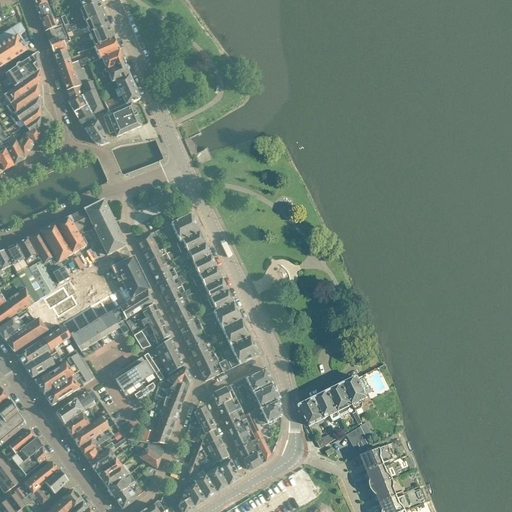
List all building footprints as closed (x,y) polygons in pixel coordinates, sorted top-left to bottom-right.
[(0,0),(0,67),(29,50),(23,41),(20,35),(26,32),(20,23),(0,35),(0,0)] [(43,0),(34,0),(33,1),(36,9),(46,6),(43,0)] [(98,2),(97,0),(75,0),(80,10),(98,2)] [(98,2),(80,10),(85,22),(103,14),(98,2)] [(46,6),(36,9),(41,20),(50,17),(46,6)] [(70,28),(66,30),(67,34),(86,26),(90,34),(108,27),(103,14),(85,22),(78,25),(72,28),(70,28)] [(70,28),(69,24),(65,16),(61,18),(65,26),(64,26),(66,30),(70,28)] [(52,22),(50,17),(41,20),(45,32),(61,25),(59,19),(52,22)] [(60,40),(62,39),(67,37),(62,27),(46,34),(49,42),(59,38),(60,40)] [(108,27),(90,34),(95,46),(113,39),(108,27)] [(66,49),(62,39),(60,40),(59,38),(49,42),(54,54),(64,50),(66,49)] [(95,54),(70,64),(71,68),(72,69),(74,73),(83,69),(82,67),(102,58),(119,51),(113,39),(95,46),(94,47),(97,55),(96,56),(95,54)] [(64,50),(54,54),(57,63),(68,59),(64,50)] [(105,65),(102,66),(97,68),(99,74),(102,73),(124,64),(119,51),(102,58),(105,65)] [(14,88),(39,71),(37,53),(35,52),(28,56),(28,59),(21,64),(18,64),(16,65),(16,68),(5,75),(14,88)] [(70,64),(68,59),(57,63),(60,72),(71,68),(70,64)] [(124,64),(102,73),(104,78),(109,75),(112,84),(115,82),(129,77),(124,64)] [(71,68),(60,72),(64,83),(75,79),(76,78),(74,73),(72,69),(71,68)] [(83,69),(74,73),(76,78),(75,79),(78,87),(84,84),(88,83),(88,81),(83,69)] [(14,88),(6,94),(4,96),(9,104),(38,85),(39,84),(40,84),(39,71),(14,88)] [(129,77),(115,82),(119,91),(133,85),(129,77)] [(78,87),(75,79),(64,83),(67,91),(78,87)] [(84,84),(87,94),(84,95),(88,104),(93,114),(103,110),(95,91),(90,80),(88,81),(88,83),(84,84)] [(84,84),(78,87),(67,91),(70,100),(84,95),(87,94),(84,84)] [(38,85),(9,104),(6,107),(12,115),(39,96),(38,85)] [(118,98),(105,103),(109,113),(131,103),(139,100),(133,85),(119,91),(116,92),(118,98)] [(84,95),(70,100),(69,103),(74,112),(88,104),(84,95)] [(39,96),(12,115),(10,116),(16,124),(18,122),(21,120),(40,107),(39,96)] [(109,113),(105,114),(103,119),(106,125),(110,134),(114,132),(117,137),(141,127),(131,103),(109,113)] [(88,104),(74,112),(79,122),(93,114),(88,104)] [(21,120),(18,122),(22,126),(24,125),(26,127),(40,117),(40,107),(21,120)] [(97,122),(93,114),(79,122),(85,129),(97,122)] [(40,117),(26,127),(30,132),(27,134),(36,142),(39,133),(38,132),(40,117)] [(85,129),(84,129),(91,139),(103,132),(97,122),(85,129)] [(25,132),(21,138),(30,151),(36,142),(27,134),(25,132)] [(103,132),(91,139),(93,141),(94,142),(95,143),(96,144),(97,145),(99,145),(100,146),(102,146),(104,145),(108,143),(103,132)] [(16,141),(18,144),(25,159),(30,151),(21,138),(18,144),(16,141)] [(1,141),(1,140),(0,140),(0,166),(3,172),(13,166),(4,147),(2,143),(1,141)] [(16,141),(10,144),(19,162),(25,159),(18,144),(16,141)] [(10,144),(4,147),(13,166),(19,162),(10,144)] [(84,210),(84,211),(70,218),(78,232),(80,236),(87,232),(93,229),(94,230),(92,231),(93,233),(95,232),(107,256),(117,251),(124,247),(126,246),(112,219),(104,202),(103,200),(102,201),(85,210),(84,210)] [(189,216),(171,224),(174,231),(175,232),(180,243),(199,234),(190,216),(190,215),(189,215),(189,216)] [(58,264),(59,264),(85,247),(79,236),(80,236),(78,232),(70,218),(40,232),(29,238),(45,265),(55,260),(58,264)] [(167,232),(164,228),(155,232),(157,237),(167,232)] [(199,234),(180,243),(177,244),(182,255),(186,253),(186,254),(187,253),(204,245),(199,234)] [(153,240),(150,235),(137,241),(142,252),(156,246),(160,243),(158,238),(153,240)] [(45,265),(29,238),(15,245),(16,245),(42,288),(46,296),(59,288),(58,287),(47,270),(46,271),(43,266),(45,265)] [(42,288),(16,245),(4,251),(13,266),(25,288),(30,296),(35,304),(46,296),(42,288)] [(187,253),(186,254),(189,260),(186,262),(186,263),(184,264),(186,268),(193,265),(210,257),(204,245),(187,253)] [(159,251),(156,246),(142,252),(147,263),(161,256),(165,254),(163,249),(159,251)] [(4,251),(0,252),(0,270),(1,272),(6,270),(13,266),(4,251)] [(164,263),(161,256),(147,263),(153,274),(166,267),(171,265),(169,261),(164,263)] [(210,257),(193,265),(196,271),(189,275),(191,279),(193,279),(216,268),(210,257)] [(132,259),(115,267),(126,289),(131,300),(147,290),(132,259)] [(166,267),(153,274),(158,285),(172,278),(176,276),(174,271),(169,273),(166,267)] [(221,280),(216,268),(193,279),(196,286),(197,286),(198,289),(199,288),(200,290),(204,288),(205,288),(221,280)] [(1,272),(0,270),(0,276),(2,280),(3,280),(2,279),(9,275),(6,270),(1,272)] [(175,285),(172,278),(158,285),(163,296),(177,289),(181,286),(179,282),(175,285)] [(221,280),(205,288),(208,294),(205,296),(207,299),(204,300),(205,302),(208,300),(227,291),(221,280)] [(53,307),(71,296),(65,286),(45,298),(52,308),(53,307)] [(25,288),(6,302),(0,305),(0,326),(12,319),(27,309),(29,308),(35,304),(30,296),(25,288)] [(119,289),(109,295),(118,308),(130,301),(131,300),(126,289),(120,292),(119,289)] [(180,295),(177,289),(163,296),(169,306),(187,298),(184,293),(180,295)] [(118,308),(111,312),(119,324),(145,308),(153,302),(147,290),(131,300),(130,301),(118,308)] [(232,303),(227,291),(208,300),(212,308),(209,309),(211,314),(213,312),(232,303)] [(71,296),(53,307),(60,318),(79,306),(73,295),(71,296)] [(109,295),(100,301),(108,314),(110,313),(111,312),(118,308),(109,295)] [(188,300),(187,298),(169,306),(174,317),(187,311),(187,310),(192,308),(190,304),(185,306),(183,302),(188,300)] [(33,312),(46,305),(43,299),(30,307),(33,312)] [(100,301),(91,306),(99,320),(100,319),(108,314),(100,301)] [(241,320),(232,303),(213,312),(222,330),(241,320)] [(154,304),(142,312),(132,319),(135,326),(139,323),(145,319),(158,312),(154,304)] [(91,306),(82,312),(90,325),(91,325),(99,320),(91,306)] [(34,314),(37,319),(41,317),(45,323),(47,328),(55,323),(52,319),(48,312),(45,308),(34,314)] [(190,316),(187,311),(174,317),(179,328),(193,321),(197,319),(196,316),(195,314),(190,316)] [(82,312),(72,318),(81,331),(88,327),(90,325),(82,312)] [(132,319),(131,319),(127,322),(134,335),(149,326),(161,319),(158,312),(145,319),(139,323),(135,326),(132,319)] [(108,314),(100,319),(110,334),(120,328),(110,313),(108,314)] [(206,316),(204,317),(197,320),(200,324),(201,324),(208,320),(206,316)] [(72,318),(63,323),(71,337),(72,337),(73,336),(81,331),(72,318)] [(21,331),(12,319),(0,326),(0,334),(6,341),(21,331)] [(47,331),(38,319),(21,331),(6,341),(14,353),(23,347),(47,331)] [(99,320),(91,325),(100,340),(110,334),(100,319),(99,320)] [(149,326),(150,329),(145,333),(148,337),(153,334),(165,326),(161,319),(149,326)] [(249,338),(241,320),(222,330),(230,347),(249,338)] [(196,326),(193,321),(179,328),(184,338),(198,332),(202,330),(200,324),(196,326)] [(88,327),(81,331),(91,346),(100,340),(91,325),(90,325),(88,327)] [(169,336),(165,326),(153,334),(158,344),(169,338),(169,336)] [(63,327),(53,334),(60,345),(62,344),(63,345),(68,341),(67,340),(70,338),(63,327)] [(73,336),(72,337),(81,352),(91,346),(81,331),(73,336)] [(141,331),(134,335),(134,336),(142,349),(150,346),(141,331)] [(198,332),(184,338),(189,349),(207,340),(214,336),(213,333),(206,337),(205,335),(201,338),(198,332)] [(60,345),(53,334),(43,340),(50,351),(49,352),(50,353),(63,345),(62,344),(60,345)] [(249,338),(230,347),(234,356),(227,360),(232,369),(258,356),(249,338)] [(159,356),(175,348),(171,339),(156,349),(159,356)] [(43,340),(32,347),(39,358),(49,352),(50,351),(43,340)] [(209,343),(207,340),(189,349),(195,360),(208,354),(208,353),(213,351),(211,347),(206,350),(204,345),(209,343)] [(32,347),(25,351),(17,357),(24,367),(36,360),(39,358),(32,347)] [(175,348),(159,356),(163,364),(179,356),(175,348)] [(49,352),(39,358),(36,360),(43,372),(55,365),(49,354),(50,353),(49,352)] [(65,362),(43,376),(35,382),(52,407),(79,389),(75,381),(79,379),(82,385),(86,382),(84,378),(82,375),(79,371),(77,368),(84,364),(78,353),(67,360),(71,366),(68,368),(65,362)] [(144,356),(160,381),(164,379),(148,354),(144,356)] [(208,354),(195,360),(200,370),(213,364),(218,362),(215,357),(211,359),(208,354)] [(179,356),(163,364),(169,375),(184,365),(179,356)] [(132,364),(142,380),(151,373),(141,358),(132,364)] [(36,360),(24,367),(32,378),(43,372),(36,360)] [(223,373),(230,370),(225,360),(218,363),(223,373)] [(132,364),(122,370),(132,386),(142,380),(132,364)] [(216,370),(213,364),(200,370),(205,382),(218,375),(221,374),(218,369),(216,370)] [(172,377),(171,378),(174,383),(175,383),(180,385),(181,383),(190,377),(185,368),(172,377)] [(264,369),(245,378),(253,393),(272,384),(264,369)] [(132,386),(122,370),(113,377),(123,392),(132,386)] [(93,378),(91,374),(84,378),(86,382),(93,378)] [(356,377),(342,384),(351,405),(352,405),(354,411),(361,408),(362,406),(361,403),(360,402),(367,398),(366,395),(371,392),(364,376),(362,377),(362,376),(357,378),(357,377),(356,377)] [(180,385),(175,383),(171,388),(169,386),(168,387),(170,390),(170,389),(185,395),(191,381),(190,377),(181,383),(180,385)] [(245,383),(243,379),(232,385),(234,388),(245,383)] [(155,386),(153,383),(135,395),(138,400),(149,392),(154,389),(155,386)] [(272,384),(253,393),(249,395),(256,411),(277,400),(279,399),(272,384)] [(351,405),(342,384),(327,391),(340,417),(348,413),(346,408),(351,405)] [(230,386),(229,386),(214,394),(213,397),(217,407),(234,399),(235,400),(236,399),(230,386)] [(168,393),(166,398),(182,404),(185,395),(170,389),(170,390),(168,393)] [(4,393),(3,391),(0,393),(0,407),(9,401),(4,393)] [(340,417),(327,391),(313,399),(323,419),(329,416),(332,422),(341,418),(340,417)] [(64,408),(56,413),(64,425),(82,414),(95,406),(87,393),(64,408)] [(166,398),(164,407),(178,412),(182,404),(166,398)] [(241,409),(236,399),(235,400),(234,399),(217,407),(222,418),(236,411),(241,409)] [(323,419),(313,399),(299,405),(299,406),(299,407),(308,426),(323,419)] [(256,411),(253,413),(245,417),(253,434),(259,431),(254,421),(256,419),(258,423),(263,425),(267,423),(267,424),(281,417),(281,413),(278,407),(280,406),(277,400),(256,411)] [(0,417),(1,419),(0,419),(0,446),(25,425),(9,401),(0,407),(0,417)] [(164,407),(161,415),(175,421),(178,412),(164,407)] [(196,408),(189,427),(194,429),(196,428),(205,423),(203,418),(208,415),(204,407),(196,408)] [(154,420),(157,413),(150,411),(148,418),(154,420)] [(239,417),(236,411),(222,418),(228,428),(241,422),(246,420),(244,415),(239,417)] [(356,412),(352,414),(358,425),(361,423),(356,412)] [(82,414),(64,425),(71,437),(90,425),(82,414)] [(175,421),(161,415),(158,424),(172,429),(175,421)] [(196,428),(194,429),(197,430),(201,428),(205,435),(215,430),(208,415),(203,418),(205,423),(196,428)] [(90,425),(71,437),(79,448),(108,429),(101,418),(90,425)] [(241,422),(228,428),(233,439),(246,433),(241,422)] [(366,423),(360,427),(363,432),(365,436),(371,432),(366,423)] [(172,429),(158,424),(155,433),(169,438),(172,429)] [(363,432),(360,427),(346,435),(349,440),(363,432)] [(108,429),(79,448),(84,455),(99,446),(113,436),(110,432),(95,443),(93,440),(108,430),(108,429)] [(145,429),(142,441),(150,442),(153,432),(145,429)] [(12,451),(5,456),(9,461),(11,459),(35,439),(29,430),(9,446),(12,451)] [(215,430),(205,435),(203,441),(205,446),(220,439),(215,430)] [(260,431),(259,431),(253,434),(256,440),(256,441),(261,451),(266,462),(273,452),(272,452),(271,454),(269,450),(270,450),(269,450),(268,447),(268,446),(267,446),(266,443),(264,440),(264,439),(262,435),(260,431)] [(365,436),(363,432),(349,440),(352,447),(366,438),(365,436)] [(169,438),(155,433),(152,443),(156,444),(166,445),(169,438)] [(246,433),(233,439),(238,450),(256,441),(256,440),(251,442),(246,433)] [(330,434),(316,441),(319,448),(323,446),(333,439),(330,434)] [(366,438),(352,447),(356,453),(370,444),(366,438)] [(35,439),(11,459),(25,476),(40,465),(32,455),(41,447),(35,439)] [(224,448),(220,439),(205,446),(210,455),(224,448)] [(385,461),(400,454),(393,440),(378,447),(385,461)] [(261,451),(256,441),(238,450),(243,460),(261,451)] [(102,450),(99,446),(84,455),(89,463),(110,449),(113,447),(111,444),(102,450)] [(165,448),(155,446),(148,445),(146,450),(144,451),(143,452),(161,458),(165,448)] [(49,457),(41,447),(32,455),(40,465),(49,457)] [(228,457),(224,448),(210,455),(214,464),(228,457)] [(333,452),(331,448),(325,452),(327,456),(333,452)] [(116,458),(110,449),(89,463),(95,471),(116,458)] [(384,464),(377,449),(359,456),(366,471),(384,464)] [(266,462),(261,451),(243,460),(248,470),(252,471),(266,462)] [(161,458),(143,452),(141,455),(139,453),(135,456),(139,458),(156,469),(161,458)] [(228,457),(214,464),(217,468),(227,486),(228,486),(236,481),(237,476),(228,457)] [(122,466),(116,458),(95,471),(101,480),(122,466)] [(51,462),(24,483),(31,492),(30,493),(32,495),(33,494),(39,488),(45,484),(58,472),(51,462)] [(390,480),(384,464),(366,471),(372,487),(390,480)] [(128,475),(122,466),(101,480),(107,489),(128,475)] [(5,468),(5,467),(0,471),(0,478),(9,472),(8,472),(9,471),(10,470),(8,467),(6,467),(5,468)] [(146,477),(152,470),(148,467),(142,474),(146,477)] [(217,468),(205,475),(216,493),(227,486),(217,468)] [(216,493),(205,475),(202,471),(197,475),(198,477),(196,478),(194,475),(193,475),(195,470),(192,469),(190,476),(192,480),(195,484),(205,500),(216,493)] [(155,472),(152,470),(146,477),(152,482),(155,472)] [(9,472),(0,478),(0,488),(4,494),(17,484),(9,472)] [(58,472),(45,484),(54,495),(67,483),(58,472)] [(134,482),(128,475),(107,489),(114,498),(125,489),(124,488),(134,482)] [(390,480),(372,487),(379,503),(396,496),(390,480)] [(125,489),(114,498),(122,510),(137,499),(144,493),(138,485),(135,481),(134,482),(124,488),(125,489)] [(205,500),(195,484),(184,490),(194,507),(205,500)] [(39,488),(33,494),(36,498),(42,505),(48,500),(39,488)] [(72,490),(63,498),(73,510),(82,502),(72,490)] [(179,502),(178,507),(181,511),(186,511),(194,507),(184,490),(182,497),(184,502),(181,504),(180,503),(179,502)] [(16,493),(6,501),(14,511),(17,511),(25,506),(21,501),(16,493)] [(179,502),(171,499),(163,496),(161,502),(158,501),(162,507),(165,511),(171,507),(172,507),(175,506),(178,507),(179,502)] [(400,511),(403,511),(396,496),(379,503),(382,511),(400,511)] [(63,498),(54,506),(60,511),(70,511),(73,510),(63,498)] [(408,511),(427,511),(423,499),(406,506),(408,511)] [(14,511),(6,501),(0,504),(0,511),(14,511)] [(73,510),(70,511),(86,511),(89,510),(82,502),(73,510)]
